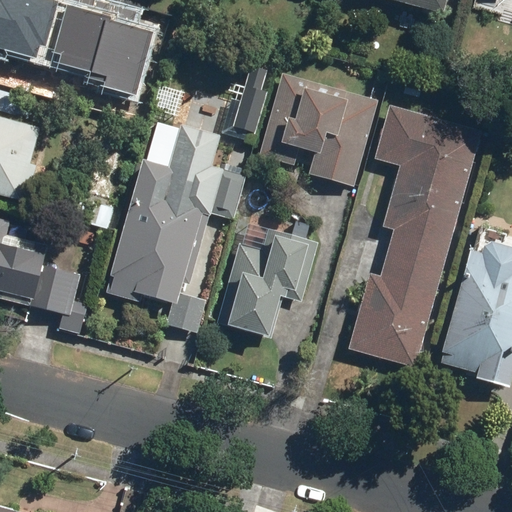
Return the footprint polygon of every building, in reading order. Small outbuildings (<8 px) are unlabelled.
[(52,0),(0,0),(0,45),(39,57),(42,46),(46,47),(59,2),(52,0)] [(94,80),(137,92),(155,28),(69,4),(56,49),(59,50),(56,61),(96,72),(94,80)] [(365,100),(286,74),(273,151),(356,182),(365,100)] [(267,106),(229,96),(219,131),(257,141),(267,106)] [(467,128),(388,110),(376,158),(400,164),(358,347),(413,360),(467,128)] [(39,127),(0,116),(0,188),(22,194),(39,127)] [(246,157),(169,135),(118,298),(189,313),(213,214),(232,221),(246,157)] [(117,206),(86,200),(82,223),(113,228),(117,206)] [(327,247),(248,226),(224,325),(278,337),(286,299),(310,301),(327,247)] [(52,246),(0,231),(0,296),(35,307),(52,246)] [(511,258),(471,249),(436,361),(511,382),(511,258)]
